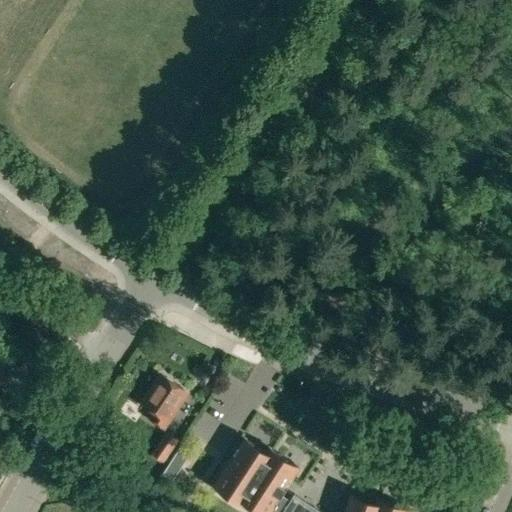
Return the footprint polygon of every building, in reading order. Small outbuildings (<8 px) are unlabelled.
[(8,305),(0,317),(0,321),(8,327),(19,312),(8,305)] [(30,316),(21,331),(30,337),(28,340),(54,357),(68,336),(42,319),(40,322),(30,316)] [(8,350),(0,362),(0,365),(8,371),(6,374),(33,390),(46,370),(20,354),(18,356),(8,350)] [(163,376),(145,404),(157,411),(152,419),(165,427),(168,423),(167,422),(187,392),(163,376)] [(167,434),(152,454),(162,463),(178,442),(167,434)] [(322,511),(291,492),(286,499),(277,494),(296,465),(270,447),(267,452),(245,438),(214,485),(244,505),(246,502),(261,511),(270,511),(272,509),(273,507),(281,511),(322,511)] [(192,450),(182,443),(163,474),(173,480),(192,450)] [(351,495),(345,511),(410,511),(411,509),(377,498),(375,503),(351,495)]
